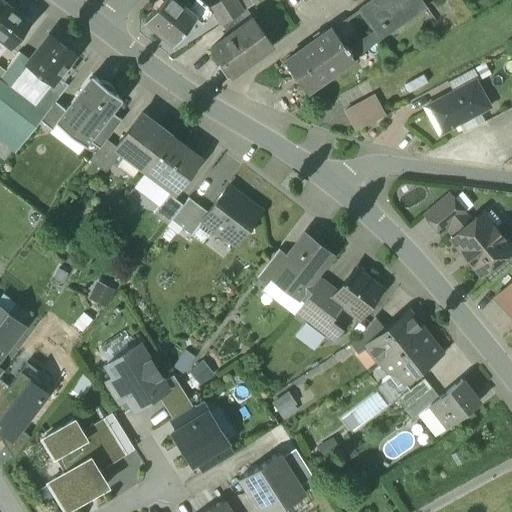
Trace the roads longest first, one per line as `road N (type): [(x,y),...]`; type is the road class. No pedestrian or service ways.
road 1 (residential): [(338,187),(90,27)]
road 2 (residential): [(511,379),(439,288),(338,187)]
road 3 (residential): [(511,182),(373,164),(338,187)]
